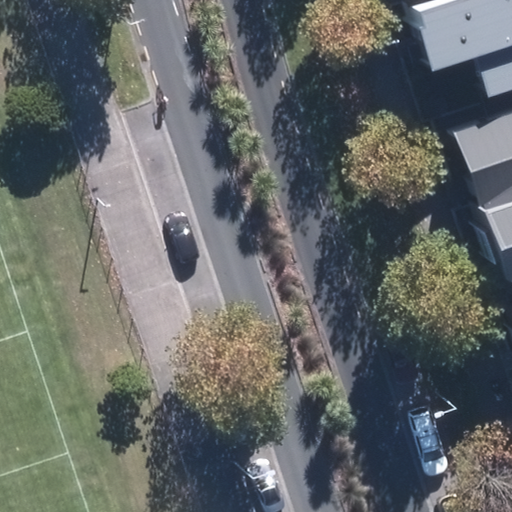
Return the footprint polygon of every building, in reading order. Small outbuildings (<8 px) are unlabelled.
[(511,0),(444,0),(378,18),(395,78),(444,65),(455,104),(511,87),(511,0)] [(382,0),(385,8),(414,0),(382,0)] [(456,214),(511,195),(511,95),(426,124),(456,214)] [(511,306),(511,195),(456,214),(450,216),(484,316),(511,306)] [(511,306),(484,316),(511,399),(511,306)]
